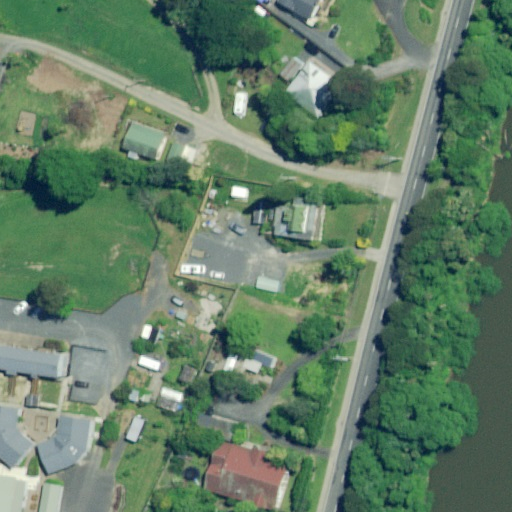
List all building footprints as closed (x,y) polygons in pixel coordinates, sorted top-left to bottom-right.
[(285,0),(284,2),(319,21),(330,0),(285,0)] [(228,61),(219,59),(216,75),(224,77),(228,61)] [(350,86),(315,61),(292,93),(326,118),(350,86)] [(102,99),(86,91),(81,100),(97,109),(102,99)] [(170,135),(137,123),(128,148),(161,160),(170,135)] [(192,145),(177,139),(167,161),(181,167),(186,156),(186,162),(203,162),(203,145),(192,145)] [(325,201),(300,198),(299,208),(283,206),(279,235),(319,240),(325,201)] [(270,226),(270,202),(256,202),(256,225),(270,226)] [(226,285),(218,282),(210,301),(218,304),(226,285)] [(104,312),(38,301),(32,335),(99,346),(104,312)] [(179,310),(161,301),(158,308),(175,317),(179,310)] [(58,358),(0,348),(0,371),(54,380),(58,358)] [(270,355),(259,351),(256,359),(244,355),(238,370),(247,374),(249,368),(262,373),(270,355)] [(166,363),(145,356),(143,364),(163,371),(166,363)] [(202,371),(194,365),(185,377),(193,383),(202,371)] [(165,376),(152,372),(146,389),(136,386),(131,400),(154,408),(165,376)] [(181,382),(169,379),(160,406),(178,412),(184,395),(177,393),(181,382)] [(0,409),(0,463),(8,472),(26,449),(16,437),(13,430),(13,412),(0,409)] [(149,421),(139,417),(130,438),(140,443),(149,421)] [(32,448),(44,478),(74,466),(85,454),(89,425),(62,421),(48,440),(32,448)] [(272,511),(288,463),(213,439),(196,490),(264,511),(272,511)] [(0,511),(8,511),(13,482),(0,479),(0,511)] [(52,511),(56,488),(40,486),(35,511),(52,511)]
